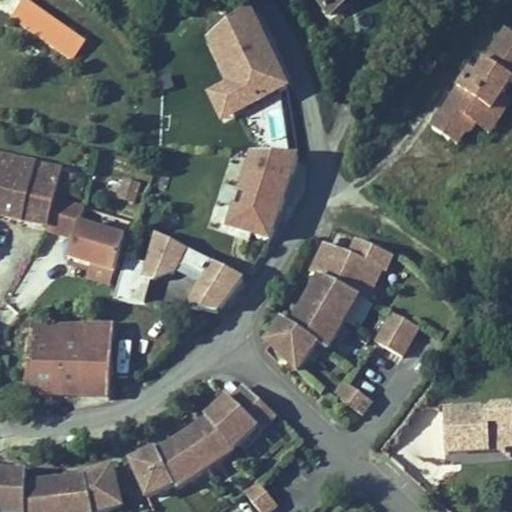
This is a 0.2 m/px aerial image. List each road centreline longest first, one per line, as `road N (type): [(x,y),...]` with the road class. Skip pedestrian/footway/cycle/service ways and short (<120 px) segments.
road 1 (residential): [(220,347),(273,277),(313,194),(307,107),(292,53),(263,0)]
road 2 (residential): [(0,431),(102,425),(145,406),(220,347)]
road 3 (residential): [(220,347),(401,511)]
road 4 (track): [(511,327),(381,215),(313,194)]
